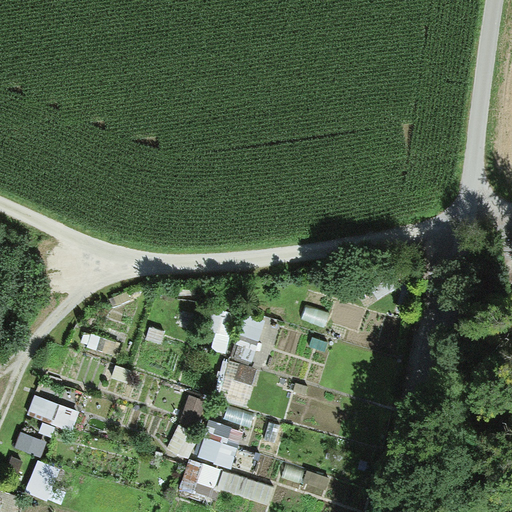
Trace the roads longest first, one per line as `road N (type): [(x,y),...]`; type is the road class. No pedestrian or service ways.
road 1 (track): [(0,205),(107,262),(220,270),(466,218)]
road 2 (track): [(511,412),(466,218)]
road 3 (track): [(107,262),(53,312),(0,417)]
road 4 (unclassified): [(466,218),(479,98)]
